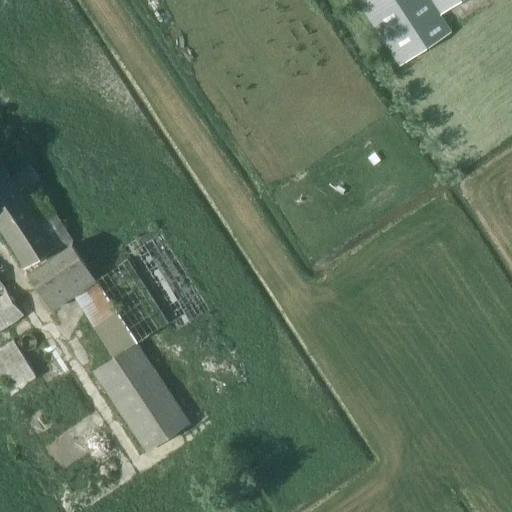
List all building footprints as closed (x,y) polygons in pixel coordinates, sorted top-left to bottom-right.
[(361,0),(403,61),(450,30),(439,14),(460,0),(361,0)] [(0,230),(51,307),(95,279),(71,245),(71,239),(34,183),(39,180),(30,166),(10,178),(3,168),(0,169),(0,230)] [(124,249),(177,332),(207,312),(155,230),(124,249)] [(95,279),(135,342),(166,322),(126,260),(95,279)] [(0,329),(23,315),(0,279),(0,329)] [(0,346),(0,379),(6,392),(38,376),(19,337),(0,346)] [(91,371),(145,453),(189,424),(135,342),(91,371)]
